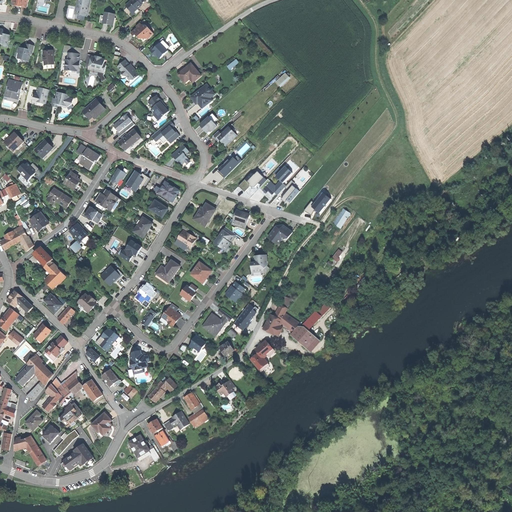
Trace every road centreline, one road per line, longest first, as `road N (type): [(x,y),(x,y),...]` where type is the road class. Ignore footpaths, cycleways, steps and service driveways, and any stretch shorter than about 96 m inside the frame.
road 1 (residential): [(114,306),(140,336),(161,349),(174,345),(272,210)]
road 2 (residential): [(116,153),(71,218),(7,267)]
road 3 (residential): [(194,183),(114,306)]
road 4 (residential): [(7,470),(43,481),(74,479),(103,465),(118,435)]
road 5 (residential): [(153,410),(239,357),(257,333)]
road 6 (track): [(318,225),(257,333)]
road 7 (residential): [(157,77),(201,149),(194,183)]
